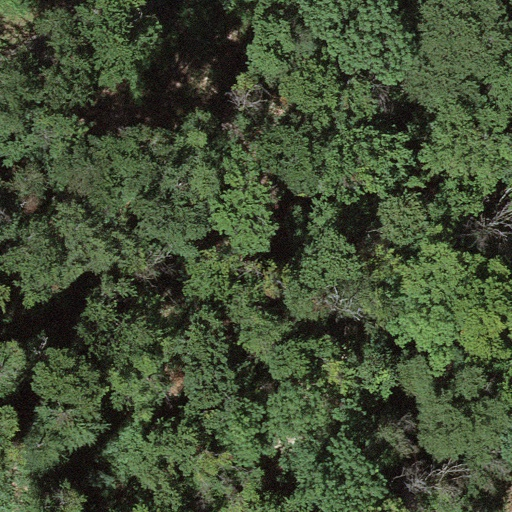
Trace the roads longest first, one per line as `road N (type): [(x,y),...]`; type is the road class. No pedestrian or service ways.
road 1 (track): [(400,0),(392,177),(367,264),(332,354),(286,438),(232,511)]
road 2 (track): [(119,0),(0,61)]
